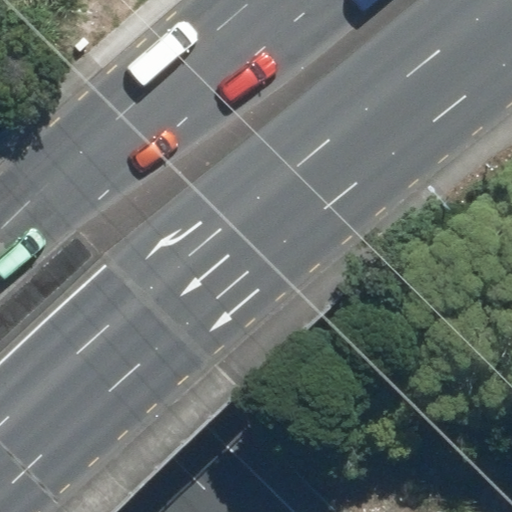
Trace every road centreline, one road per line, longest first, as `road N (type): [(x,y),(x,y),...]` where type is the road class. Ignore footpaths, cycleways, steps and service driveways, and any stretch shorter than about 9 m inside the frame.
road 1 (primary): [(511,29),(172,307),(0,476)]
road 2 (primary): [(0,236),(268,0)]
road 3 (motorway): [(0,343),(169,511)]
